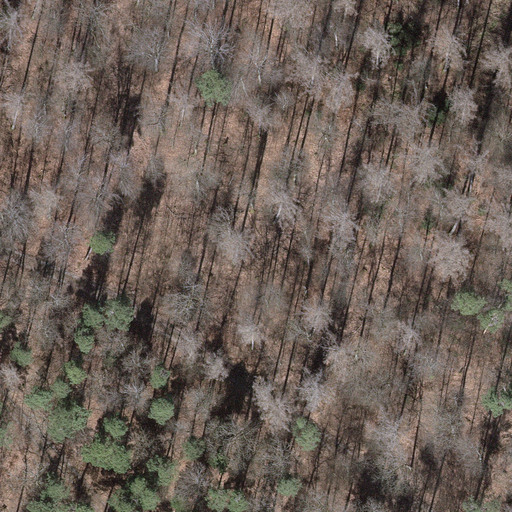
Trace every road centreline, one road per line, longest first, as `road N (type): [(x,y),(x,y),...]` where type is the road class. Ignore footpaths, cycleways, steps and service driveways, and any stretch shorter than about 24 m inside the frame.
road 1 (track): [(431,511),(135,310),(0,249)]
road 2 (track): [(105,511),(0,393)]
